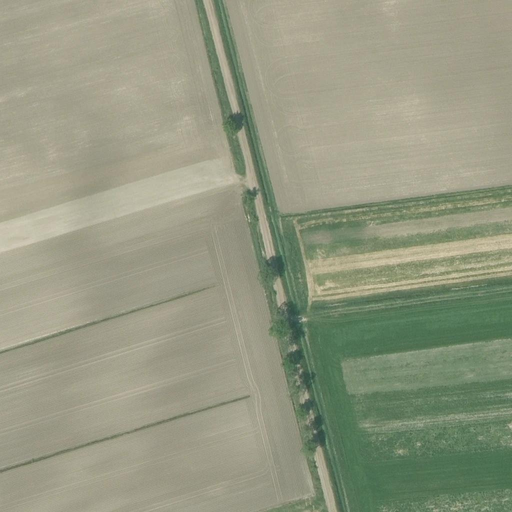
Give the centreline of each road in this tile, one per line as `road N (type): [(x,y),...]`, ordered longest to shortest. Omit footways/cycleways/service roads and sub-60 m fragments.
road 1 (track): [(205,0),(331,511)]
road 2 (track): [(511,290),(284,321)]
